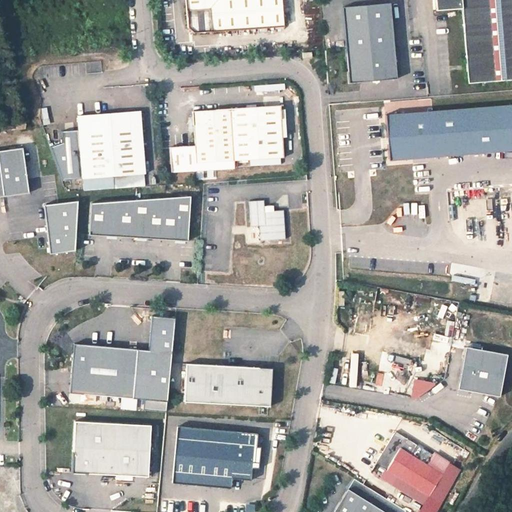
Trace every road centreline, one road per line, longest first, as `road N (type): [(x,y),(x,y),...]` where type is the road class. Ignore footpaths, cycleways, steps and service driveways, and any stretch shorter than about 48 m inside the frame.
road 1 (unclassified): [(319,305),(77,288),(49,302),(34,326),(33,487),(47,511)]
road 2 (unclassified): [(141,0),(151,66),(170,74),(282,65),(303,74),(312,91),(319,305)]
road 3 (unclassified): [(286,507),(319,305)]
